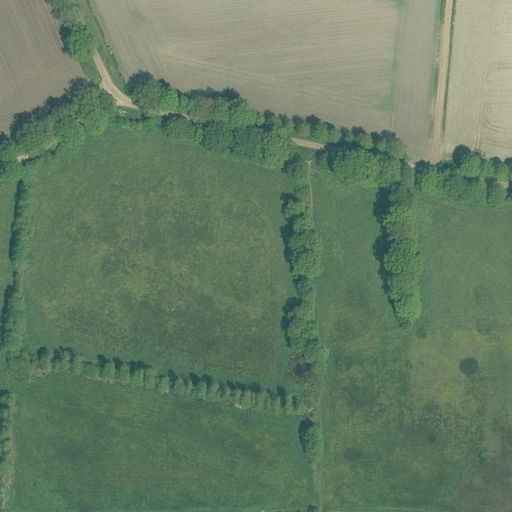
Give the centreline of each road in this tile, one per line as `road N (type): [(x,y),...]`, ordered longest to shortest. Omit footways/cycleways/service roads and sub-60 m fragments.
road 1 (unclassified): [(107,83),(146,108),(511,186)]
road 2 (track): [(450,0),(429,171)]
road 3 (track): [(0,167),(31,156),(120,96)]
